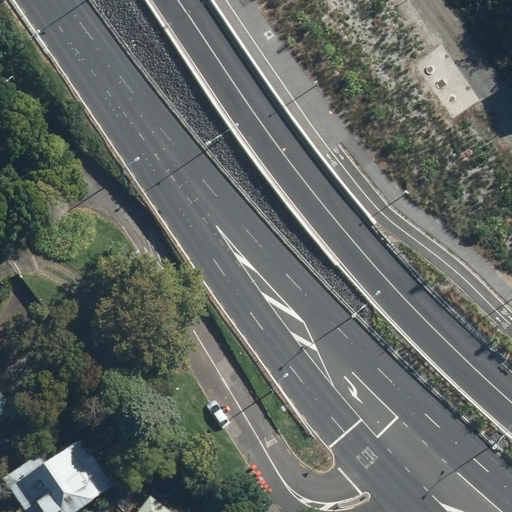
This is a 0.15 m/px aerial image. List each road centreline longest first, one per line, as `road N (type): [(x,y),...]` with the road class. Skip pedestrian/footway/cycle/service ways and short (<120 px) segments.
road 1 (primary): [(159,147),(511,485)]
road 2 (primary): [(421,511),(220,261),(159,147)]
road 3 (primary): [(55,0),(159,147)]
road 4 (track): [(429,0),(511,111)]
